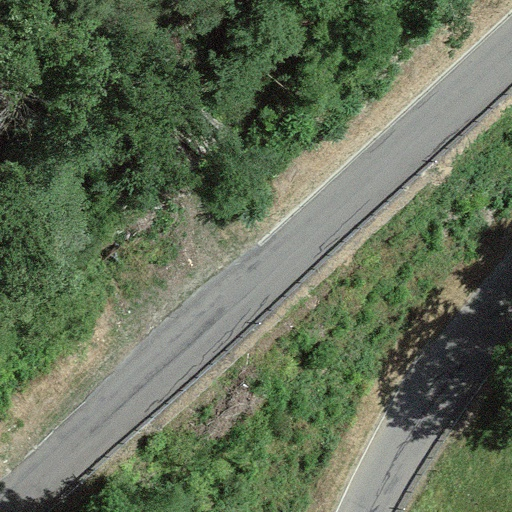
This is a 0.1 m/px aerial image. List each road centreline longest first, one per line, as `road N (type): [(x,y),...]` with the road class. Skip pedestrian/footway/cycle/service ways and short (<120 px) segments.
road 1 (tertiary): [(37,511),(511,78)]
road 2 (tertiary): [(511,321),(388,511)]
